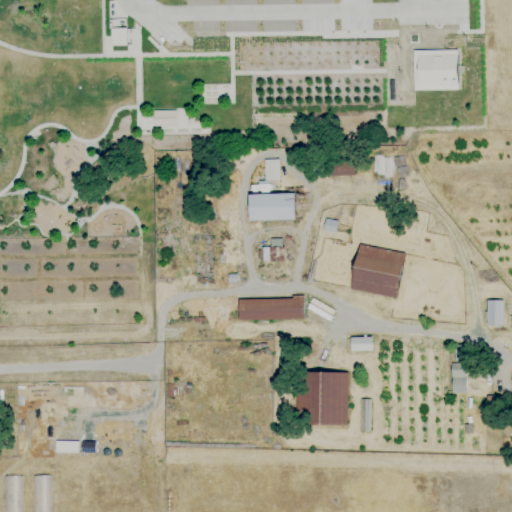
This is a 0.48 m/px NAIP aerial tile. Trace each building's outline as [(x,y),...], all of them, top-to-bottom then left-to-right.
[(110,28),(126,28),(126,46),(110,46),(110,28)] [(412,50),(412,91),(458,90),(457,49),(412,50)] [(153,111),(153,125),(176,125),(176,110),(153,111)] [(265,181),(264,160),(280,159),(280,181),(265,181)] [(313,177),(312,161),(355,160),(356,176),(313,177)] [(250,222),(249,195),(295,194),(296,220),(250,222)] [(335,234),(324,232),(326,219),(338,221),(335,234)] [(284,263),(262,262),(262,259),(258,259),(258,251),(261,251),(261,247),(270,247),(271,238),(283,239),(283,247),(285,247),(284,263)] [(397,299),(351,289),(360,244),(406,254),(397,299)] [(228,283),(228,274),(238,274),(238,282),(228,283)] [(239,321),(238,300),(293,299),(293,296),(305,295),(305,319),(239,321)] [(499,329),(491,329),(491,326),(487,326),(487,320),(485,320),(485,312),(487,312),(487,301),(504,300),(504,326),(499,326),(499,329)] [(350,352),(350,337),(373,337),(373,351),(350,352)] [(468,394),(451,393),(452,363),(454,363),(455,346),(470,346),(468,394)] [(347,426),(299,424),(300,371),(349,373),(347,426)] [(496,407),(487,407),(487,396),(497,396),(496,407)] [(371,432),(361,432),(361,399),(372,399),(371,432)] [(465,433),(465,425),(473,424),(474,433),(465,433)]
